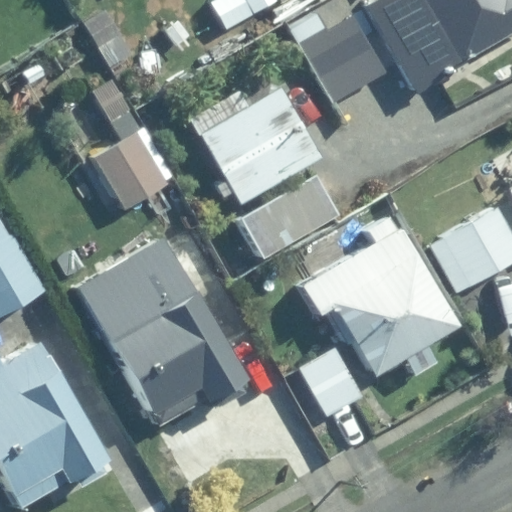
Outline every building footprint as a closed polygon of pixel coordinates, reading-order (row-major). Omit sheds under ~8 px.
[(511,0),(361,0),(354,5),(403,93),(428,79),(423,72),(511,22),(511,0)] [(81,24),(83,27),(106,68),(129,55),(104,11),(81,24)] [(346,81),(310,17),(282,33),(318,97),(346,81)] [(0,91),(0,140),(58,105),(37,70),(0,91)] [(305,157),(265,88),(232,107),(223,91),(175,117),(224,204),(305,157)] [(173,177),(148,136),(140,124),(112,141),(87,156),(92,164),(120,209),(173,177)] [(323,217),(299,176),(223,218),(249,262),(323,217)] [(511,178),(500,185),(511,207),(511,178)] [(45,216),(48,221),(65,250),(92,234),(71,200),(45,216)] [(449,292),(511,257),(511,242),(493,208),(424,245),(449,292)] [(362,373),(444,326),(447,324),(385,216),(361,231),(368,244),(295,286),(311,314),(323,306),(362,373)] [(85,312),(87,317),(150,427),(234,379),(184,291),(216,273),(190,228),(138,258),(148,276),(85,312)] [(0,311),(41,290),(9,230),(0,235),(0,234),(0,311)] [(0,488),(9,506),(81,468),(102,457),(54,366),(45,371),(28,338),(0,352),(0,488)] [(291,369),(294,374),(320,415),(354,393),(325,347),(291,369)]
